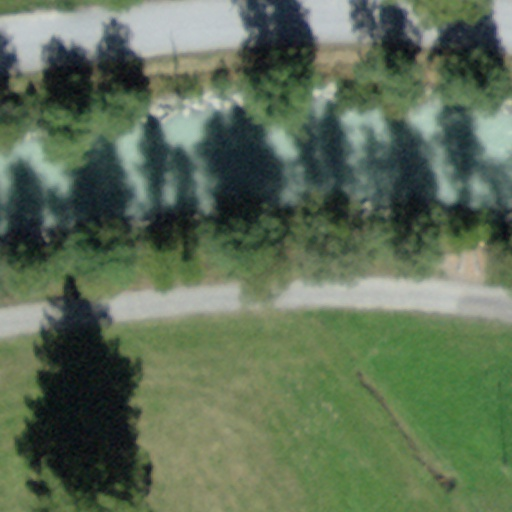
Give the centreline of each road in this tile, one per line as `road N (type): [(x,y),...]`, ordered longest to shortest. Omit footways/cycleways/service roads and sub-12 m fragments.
road 1 (track): [(511,303),(266,291),(0,324)]
road 2 (unclassified): [(511,20),(234,15),(0,39)]
